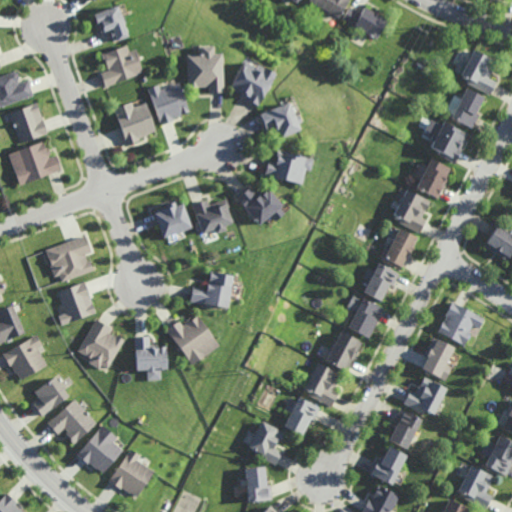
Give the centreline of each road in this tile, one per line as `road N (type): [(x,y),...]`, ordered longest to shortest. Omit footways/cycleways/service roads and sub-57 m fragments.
road 1 (residential): [(511,122),(324,480)]
road 2 (residential): [(42,19),(142,288)]
road 3 (residential): [(221,148),(0,227)]
road 4 (tertiary): [(90,511),(0,419)]
